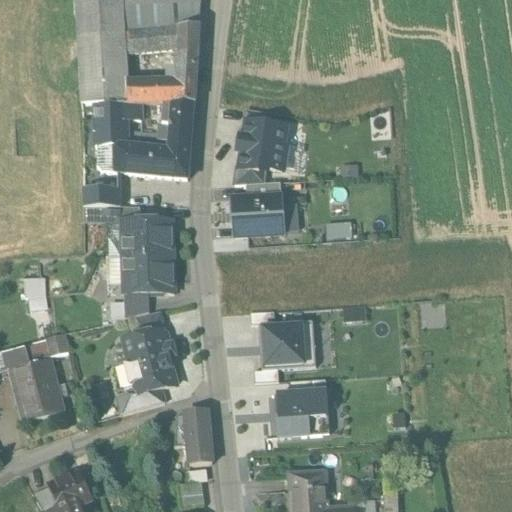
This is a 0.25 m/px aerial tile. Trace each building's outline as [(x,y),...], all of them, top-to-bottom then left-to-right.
[(122,0),(75,0),(78,46),(100,45),(124,44),(124,41),(124,39),(123,14),(122,0)] [(200,0),(122,0),(123,14),(200,10),(200,0)] [(199,31),(124,41),(124,44),(127,62),(179,56),(197,54),(199,31)] [(124,44),(100,45),(104,113),(104,115),(114,114),(128,113),(128,91),(127,62),(124,44)] [(100,45),(78,46),(82,114),(104,113),(100,45)] [(197,54),(179,56),(178,88),(178,110),(193,109),(194,108),(197,54)] [(178,88),(141,90),(141,113),(172,111),(178,110),(178,88)] [(141,90),(128,91),(128,113),(141,113),(141,90)] [(168,157),(138,155),(135,184),(187,186),(188,159),(189,159),(192,125),(193,109),(178,110),(172,111),(168,157)] [(114,114),(104,115),(104,113),(82,114),(84,159),(84,218),(105,217),(120,216),(119,183),(117,183),(116,153),(114,114)] [(244,128),(246,128),(246,127),(268,130),(270,118),(246,115),(244,128)] [(268,130),(246,127),(246,128),(244,142),(240,142),(238,158),(241,158),(239,172),(239,174),(259,177),(259,172),(267,173),(282,176),(286,150),(283,150),(286,133),(268,130)] [(138,155),(116,153),(117,183),(119,183),(135,184),(138,155)] [(239,174),(239,172),(237,172),(235,191),(246,190),(264,189),(267,173),(259,172),(259,177),(239,174)] [(264,189),(246,190),(247,204),(280,201),(280,202),(281,202),(280,188),(264,189)] [(247,204),(232,205),(234,226),(235,242),(283,239),(281,222),(282,222),(280,202),(280,201),(247,204)] [(120,216),(105,217),(106,230),(122,229),(122,228),(140,228),(140,216),(120,216)] [(356,225),(331,224),(330,239),(356,239),(356,225)] [(140,228),(122,228),(122,229),(123,266),(173,264),(172,227),(140,228)] [(173,264),(123,266),(124,303),(174,301),(173,264)] [(31,288),(32,304),(49,302),(47,286),(31,288)] [(250,330),(258,330),(274,329),(274,317),(250,318),(250,330)] [(274,329),(258,330),(262,376),(277,375),(316,372),(312,326),(274,329)] [(162,338),(124,348),(130,373),(139,373),(139,374),(143,375),(142,390),(135,392),(137,400),(137,402),(161,396),(176,393),(172,378),(175,372),(174,366),(168,363),(166,353),(169,347),(167,342),(162,338)] [(64,344),(25,354),(26,359),(19,361),(23,377),(51,370),(51,367),(69,362),(64,344)] [(19,360),(0,364),(0,384),(9,383),(9,381),(14,379),(23,377),(19,361),(19,360)] [(23,377),(14,379),(27,430),(65,421),(51,370),(23,377)] [(277,375),(262,376),(254,377),(255,389),(278,387),(277,375)] [(289,387),(290,399),(324,396),(326,396),(325,384),(289,387)] [(137,402),(137,400),(118,405),(122,423),(165,410),(161,396),(137,402)] [(290,399),(273,400),(276,444),(329,440),(328,420),(325,420),(324,396),(290,399)] [(203,417),(186,420),(185,420),(185,421),(176,424),(175,424),(175,425),(176,426),(174,453),(174,454),(175,454),(188,453),(189,472),(189,473),(190,473),(190,472),(210,470),(211,470),(212,470),(212,469),(211,469),(207,417),(207,416),(203,417)] [(326,511),(325,479),(290,480),(291,498),(296,497),(296,511),(326,511)] [(80,480),(49,493),(57,511),(89,511),(94,510),(80,480)] [(205,511),(202,488),(177,492),(180,511),(205,511)] [(57,511),(49,493),(33,501),(39,511),(57,511)]
